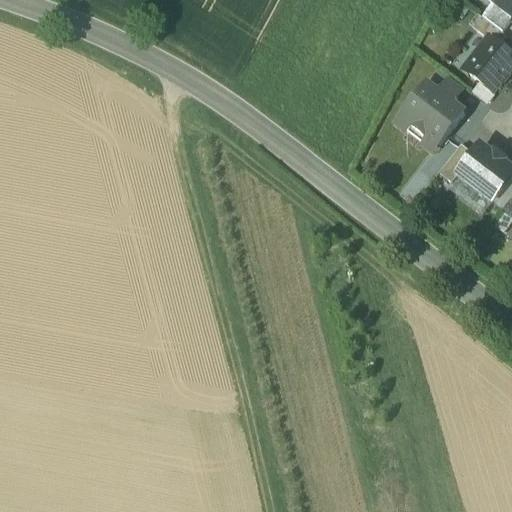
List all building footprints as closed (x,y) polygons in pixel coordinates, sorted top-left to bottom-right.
[(511,0),(500,0),(493,10),(511,24),(511,0)] [(462,6),(454,16),(466,24),(474,14),(462,6)] [(511,24),(493,10),(483,22),(502,37),(502,36),(511,24)] [(502,37),(483,22),(478,17),(469,28),(488,43),(489,42),(499,49),(506,39),(502,36),(502,37)] [(511,59),(499,49),(489,42),(488,43),(464,74),(493,96),(511,71),(511,59)] [(438,97),(426,87),(402,119),(414,128),(411,131),(426,143),(429,139),(441,149),(465,118),(453,108),(458,102),(443,90),(438,97)] [(452,142),(434,166),(443,173),(461,149),(452,142)] [(443,173),(440,178),(452,187),(458,180),(474,159),(461,149),(443,173)] [(474,159),(458,180),(493,207),(511,181),(511,173),(504,168),(506,165),(495,157),(493,159),(481,150),(474,159)] [(511,201),(501,216),(511,224),(511,201)]
